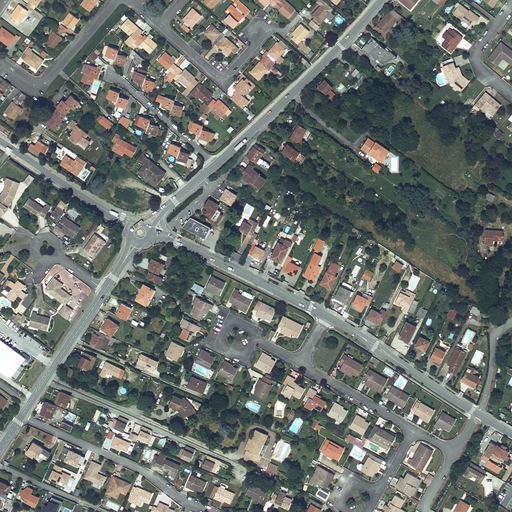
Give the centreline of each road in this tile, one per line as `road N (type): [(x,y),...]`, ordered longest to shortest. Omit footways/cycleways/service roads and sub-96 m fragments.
road 1 (secondary): [(214,165),(381,0)]
road 2 (residential): [(212,511),(181,500),(148,472),(21,416)]
road 3 (secondary): [(168,236),(326,315)]
road 4 (residential): [(0,58),(32,82),(48,79),(116,0)]
road 5 (residential): [(160,22),(213,72),(228,72),(265,31),(256,22)]
road 6 (residential): [(214,165),(109,69)]
road 7 (secondary): [(0,140),(115,216)]
road 8 (residential): [(301,362),(413,431)]
